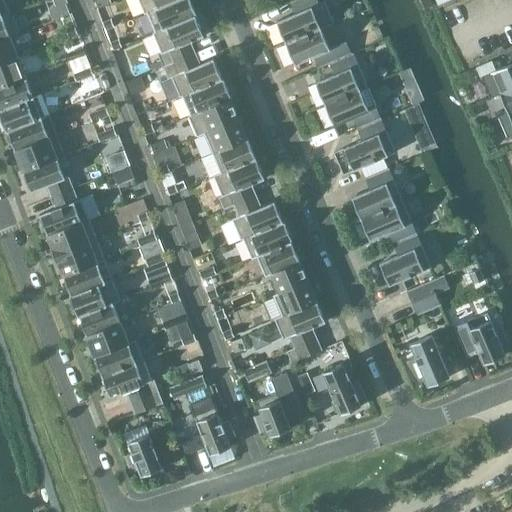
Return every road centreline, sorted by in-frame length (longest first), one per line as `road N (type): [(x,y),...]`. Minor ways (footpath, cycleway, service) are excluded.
road 1 (residential): [(231,0),(413,427)]
road 2 (residential): [(127,511),(112,501),(0,210)]
road 3 (residential): [(413,427),(138,511)]
